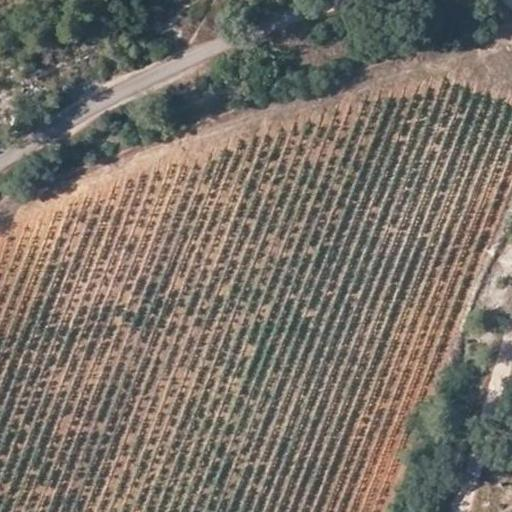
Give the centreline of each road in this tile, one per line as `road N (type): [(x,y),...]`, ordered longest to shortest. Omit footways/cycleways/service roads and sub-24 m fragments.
road 1 (unclassified): [(0,167),(156,73),(330,0)]
road 2 (residential): [(511,342),(458,511)]
